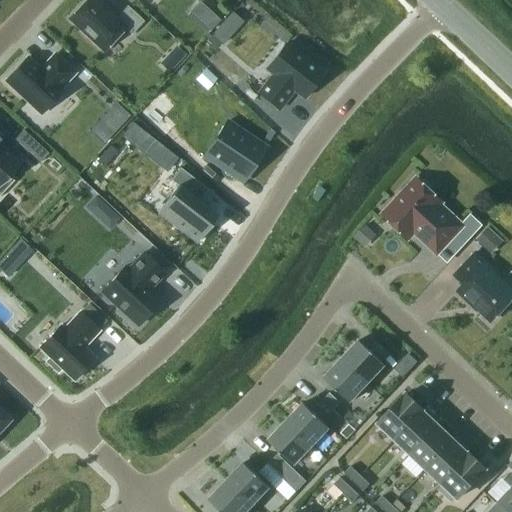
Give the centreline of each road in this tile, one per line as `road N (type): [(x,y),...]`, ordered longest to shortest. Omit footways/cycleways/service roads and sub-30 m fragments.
road 1 (residential): [(441,6),(354,93),(219,286),(164,346),(70,424)]
road 2 (residential): [(511,430),(362,288),(341,289),(296,353),(232,420),(144,494)]
